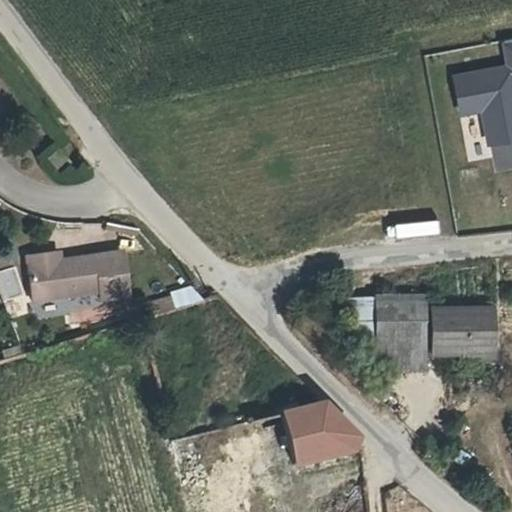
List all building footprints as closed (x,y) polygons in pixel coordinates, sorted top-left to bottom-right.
[(511,40),(500,42),(504,63),(449,73),(457,117),(480,112),(486,145),(511,139),(511,40)] [(48,135),(36,142),(47,160),(60,152),(48,135)] [(27,294),(104,289),(105,298),(122,297),(121,253),(48,257),(48,251),(25,252),(27,294)] [(12,265),(0,269),(0,291),(4,301),(23,294),(12,265)] [(149,297),(148,313),(171,313),(171,298),(149,297)] [(418,374),(418,301),(367,302),(368,374),(418,374)] [(453,356),(485,356),(484,314),(424,315),(425,356),(453,356)] [(485,366),(485,356),(453,356),(453,366),(485,366)] [(283,412),(295,462),(354,447),(357,436),(324,402),(283,412)]
